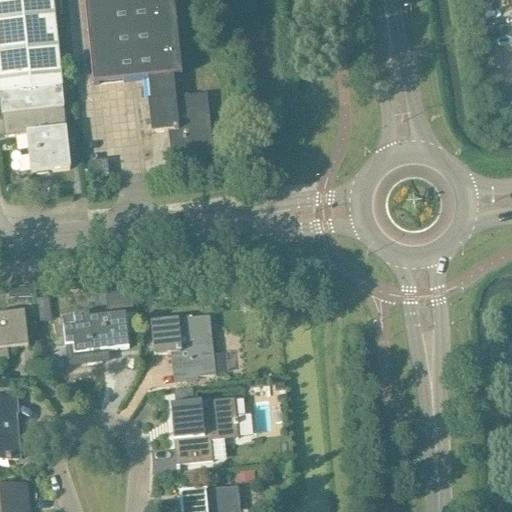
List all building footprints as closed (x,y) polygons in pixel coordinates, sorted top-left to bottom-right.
[(62,111),(50,0),(0,0),(0,111),(1,117),(62,111)] [(171,78),(181,77),(172,0),(83,0),(92,87),(147,81),(171,78)] [(212,156),(206,96),(173,100),(171,78),(147,81),(149,102),(147,103),(150,135),(173,133),(176,159),(212,156)] [(69,172),(62,111),(1,117),(3,139),(25,137),(30,176),(69,172)] [(105,163),(92,165),(94,180),(107,179),(105,163)] [(127,351),(124,317),(89,321),(89,317),(74,318),(74,315),(62,316),(65,349),(73,348),(74,366),(87,365),(87,367),(101,366),(100,354),(127,351)] [(0,350),(26,349),(24,316),(0,317),(0,364),(1,364),(0,353),(0,350)] [(216,380),(209,319),(150,326),(154,359),(176,357),(179,384),(216,380)] [(0,463),(19,462),(17,439),(15,439),(13,416),(16,416),(15,402),(0,403),(0,463)] [(237,437),(234,403),(171,409),(176,468),(211,465),(209,440),(237,437)] [(29,511),(27,489),(0,491),(0,511),(29,511)] [(179,497),(180,511),(239,511),(238,491),(179,497)]
